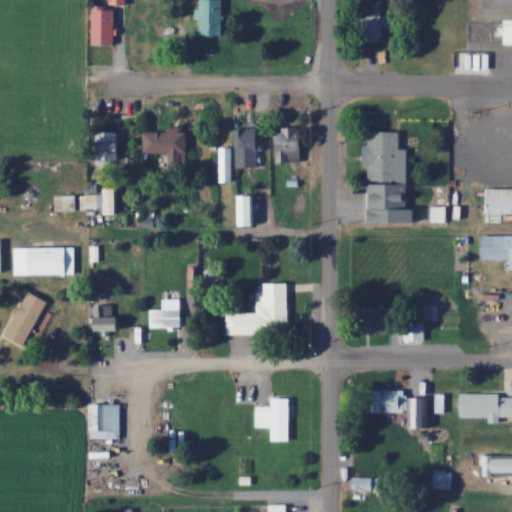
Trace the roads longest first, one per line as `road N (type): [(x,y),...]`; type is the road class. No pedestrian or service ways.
road 1 (residential): [(335,511),(333,0)]
road 2 (residential): [(511,358),(77,355)]
road 3 (residential): [(511,84),(113,87)]
